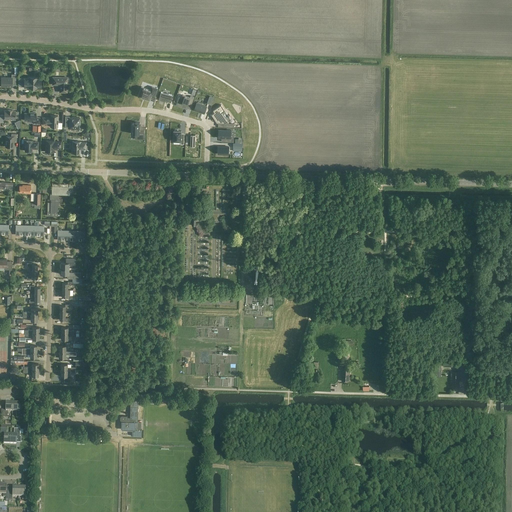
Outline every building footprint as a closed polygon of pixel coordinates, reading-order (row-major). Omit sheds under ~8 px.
[(1,79),(0,78),(0,85),(1,86),(1,87),(12,87),(12,85),(16,85),(16,74),(11,74),(11,77),(1,77),(1,79)] [(29,88),(37,88),(37,87),(41,87),(41,79),(37,79),(37,77),(29,77),(29,79),(24,79),(24,87),(29,87),(29,88)] [(60,85),(60,92),(67,92),(67,78),(53,77),(52,85),(60,85)] [(138,96),(139,96),(149,100),(150,100),(150,99),(151,95),(155,97),(155,96),(158,89),(152,87),(151,90),(142,87),(139,96),(138,96)] [(161,92),(159,100),(165,102),(165,101),(171,103),(173,96),(161,92)] [(179,98),(177,105),(186,108),(187,105),(188,105),(189,103),(192,104),(194,97),(191,96),(190,98),(183,95),(182,98),(179,98)] [(197,103),(194,110),(204,114),(207,106),(201,104),(202,103),(198,102),(198,103),(197,103)] [(215,112),(211,114),(213,117),(217,123),(218,123),(223,123),(223,127),(234,127),(234,123),(229,123),(228,121),(231,119),(229,116),(228,114),(221,105),(213,110),(215,112)] [(15,119),(15,111),(12,111),(12,110),(7,110),(7,111),(4,111),(4,115),(0,115),(0,122),(3,122),(3,119),(15,119)] [(25,113),(24,120),(33,121),(33,124),(39,124),(39,118),(36,118),(36,113),(31,113),(25,113)] [(42,118),(42,124),(50,124),(50,126),(57,127),(58,116),(51,115),(50,119),(49,119),(49,118),(42,118)] [(72,118),(71,118),(65,118),(65,127),(69,127),(69,128),(79,129),(80,125),(80,122),(80,121),(80,118),(76,118),(76,117),(73,117),(72,118)] [(132,123),(131,134),(135,134),(135,139),(144,139),(144,130),(140,129),(140,126),(140,122),(135,122),(135,123),(132,123)] [(147,133),(147,140),(153,141),(153,137),(158,137),(158,139),(158,125),(151,125),(150,134),(147,133)] [(158,125),(158,139),(162,139),(162,142),(169,143),(169,136),(166,136),(166,127),(158,126),(158,125)] [(174,131),(174,141),(181,141),(181,144),(184,144),(184,138),(181,138),(181,133),(181,131),(178,131),(178,130),(175,130),(175,131),(174,131)] [(219,130),(218,138),(222,138),(227,138),(227,142),(234,142),(234,135),(231,135),(231,130),(219,130)] [(6,136),(5,147),(13,147),(14,140),(17,140),(17,134),(14,134),(14,137),(6,136)] [(32,141),(24,140),(24,147),(25,147),(25,151),(32,151),(32,149),(34,149),(38,149),(38,142),(32,142),(32,141)] [(54,141),(46,141),(45,152),(53,152),(54,149),(60,149),(61,142),(54,142),(54,141)] [(72,141),(72,153),(80,153),(80,149),(86,149),(86,143),(80,142),(72,141)] [(0,181),(0,191),(1,191),(1,189),(12,189),(12,183),(9,183),(5,183),(5,182),(0,181)] [(52,194),(58,194),(69,194),(73,195),(74,184),(69,184),(69,187),(52,186),(52,194)] [(19,186),(19,192),(26,193),(31,194),(31,185),(22,185),(22,186),(19,186)] [(58,200),(58,194),(52,194),(51,200),(50,212),(47,212),(47,216),(58,216),(59,200),(58,200)] [(0,224),(0,233),(4,234),(8,234),(8,225),(0,224)] [(25,235),(25,226),(16,225),(16,234),(17,234),(24,235),(25,235)] [(34,226),(25,226),(25,235),(30,235),(34,235),(34,226)] [(44,226),(34,226),(34,235),(37,235),(43,235),(44,226)] [(67,240),(67,231),(58,230),(57,239),(67,240)] [(76,231),(67,231),(67,240),(76,240),(76,231)] [(85,231),(76,231),(76,240),(85,240),(85,231)] [(9,264),(9,261),(6,261),(7,259),(0,258),(0,266),(5,266),(4,270),(9,270),(9,273),(12,273),(12,265),(9,264)] [(60,263),(60,269),(68,269),(69,265),(74,265),(74,259),(66,259),(66,263),(60,263)] [(32,266),(32,272),(37,272),(37,265),(32,265),(32,263),(27,263),(27,266),(32,266)] [(68,272),(68,269),(60,269),(60,274),(64,275),(64,276),(67,276),(67,279),(80,279),(80,273),(68,272)] [(37,279),(37,272),(32,272),(31,277),(27,277),(26,280),(32,280),(32,279),(37,279)] [(62,283),(62,290),(67,290),(68,285),(72,285),(73,282),(67,282),(67,283),(62,283)] [(34,289),(34,295),(40,295),(40,287),(35,287),(35,286),(30,286),(29,289),(34,289)] [(67,295),(67,290),(62,290),(62,297),(67,297),(67,299),(72,299),(72,296),(67,295)] [(40,295),(34,295),(34,300),(29,300),(29,303),(34,303),(34,302),(40,302),(40,295)] [(60,313),(65,313),(65,308),(70,308),(70,305),(65,305),(65,306),(60,306),(60,313)] [(65,318),(65,313),(60,313),(60,320),(65,320),(65,322),(70,322),(70,319),(65,318)] [(266,318),(258,318),(258,327),(266,327),(266,318)] [(10,364),(10,367),(10,369),(13,369),(13,364),(23,364),(23,361),(11,361),(11,364),(10,364)] [(349,381),(350,368),(342,367),(342,381),(349,381)] [(451,372),(451,383),(452,383),(452,388),(459,388),(459,372),(451,372)] [(141,422),(138,422),(138,399),(130,399),(130,419),(127,419),(128,416),(121,416),(121,429),(132,429),(132,436),(141,436),(142,429),(141,429),(141,422)] [(12,412),(12,403),(5,403),(5,410),(1,410),(1,417),(7,418),(8,411),(12,412)] [(12,403),(12,412),(16,412),(16,418),(23,418),(23,410),(19,410),(19,403),(12,403)] [(10,444),(10,434),(6,434),(7,428),(1,428),(1,436),(4,436),(3,444),(10,444)] [(14,435),(10,434),(10,444),(16,444),(17,436),(20,436),(20,429),(14,429),(14,435)] [(6,485),(0,484),(0,493),(3,494),(3,497),(6,497),(6,501),(9,501),(9,499),(9,492),(6,492),(6,485)] [(12,492),(9,492),(9,499),(12,499),(12,496),(18,496),(19,487),(12,487),(12,492)] [(19,487),(18,496),(22,496),(22,499),(28,499),(28,492),(25,492),(25,488),(19,487)]
